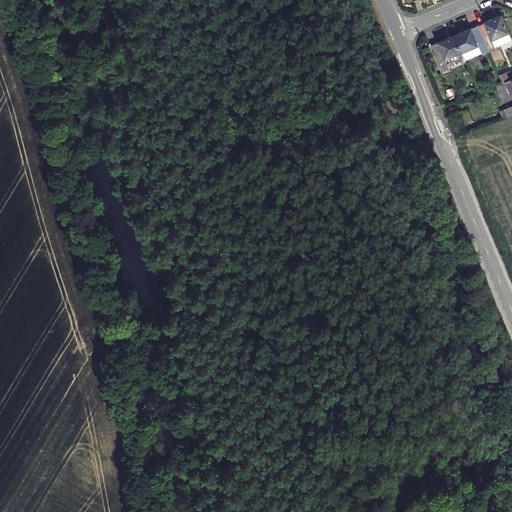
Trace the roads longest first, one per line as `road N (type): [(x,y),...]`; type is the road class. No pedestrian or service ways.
road 1 (track): [(158,0),(310,388)]
road 2 (tertiary): [(511,311),(396,32)]
